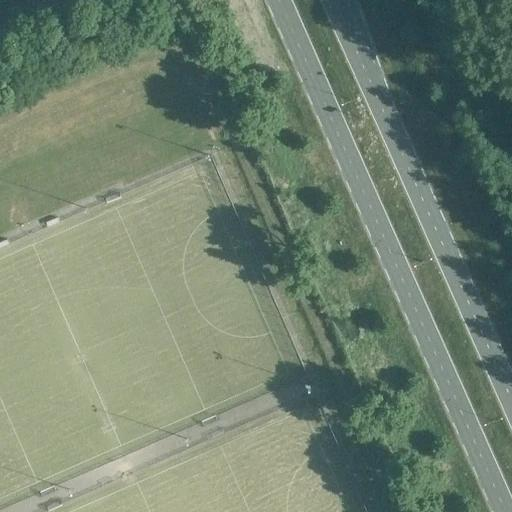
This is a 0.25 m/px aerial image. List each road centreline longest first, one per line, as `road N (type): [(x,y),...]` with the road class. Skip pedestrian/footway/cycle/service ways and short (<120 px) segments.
road 1 (secondary): [(276,0),(502,511)]
road 2 (secondary): [(511,399),(337,0)]
